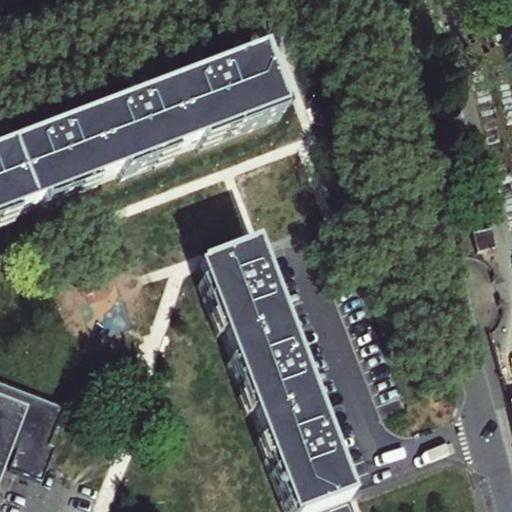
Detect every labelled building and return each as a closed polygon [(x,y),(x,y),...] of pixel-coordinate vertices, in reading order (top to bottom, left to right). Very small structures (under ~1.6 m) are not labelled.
[(0,219),(272,117),(253,64),(231,73),(161,99),(59,138),(0,160),(0,219)] [(475,257),(494,253),(490,235),(471,239),(475,257)] [(252,259),(249,250),(196,270),(287,511),(319,511),(345,502),(325,451),(294,368),(262,285),(252,259)] [(0,449),(5,451),(14,455),(10,465),(42,478),(46,470),(52,455),(46,452),(61,417),(0,390),(0,449)] [(511,403),(500,407),(511,456),(511,403)] [(42,478),(10,465),(6,473),(7,476),(38,488),(42,478)]
